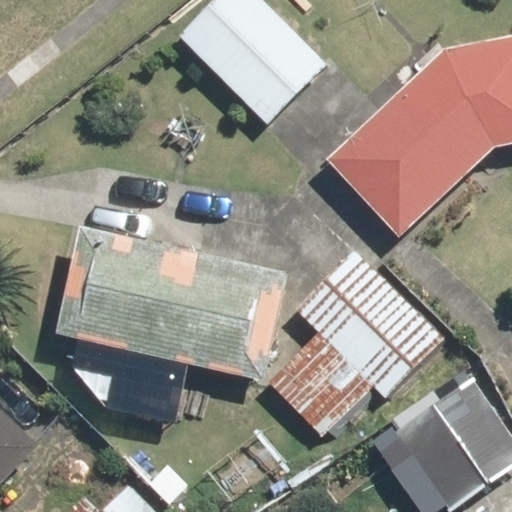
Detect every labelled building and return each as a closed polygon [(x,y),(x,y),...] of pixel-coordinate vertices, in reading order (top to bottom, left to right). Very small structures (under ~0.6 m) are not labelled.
[(273,0),(222,0),(187,33),(273,124),(335,65),(273,0)] [(337,157),(407,234),(500,151),(511,147),(511,39),(454,51),(337,157)] [(286,272),(96,220),(67,325),(257,377),(286,272)] [(450,338),(366,252),(303,314),(325,336),(273,387),(327,441),(382,387),(391,396),(450,338)] [(511,465),(511,441),(477,392),(417,435),(463,501),(511,465)] [(0,486),(41,444),(0,405),(0,486)] [(511,511),(511,471),(477,494),(488,511),(511,511)] [(102,511),(100,511),(87,498),(73,511),(163,511),(133,482),(102,511)]
